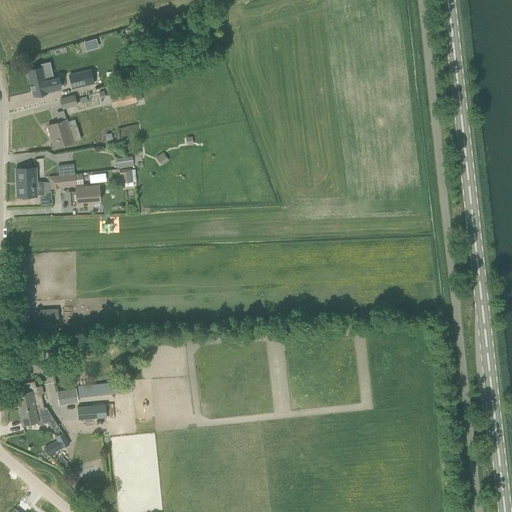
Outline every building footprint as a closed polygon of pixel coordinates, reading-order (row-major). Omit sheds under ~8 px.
[(28,71),(33,95),(60,89),(58,78),(51,80),(50,73),(43,75),(41,68),(28,71)] [(94,82),(90,69),(69,75),(72,88),(94,82)] [(124,91),(109,95),(112,108),(136,102),(136,101),(141,100),(139,90),(134,91),(134,89),(124,91)] [(77,104),(75,95),(60,99),(62,108),(77,104)] [(68,121),(67,119),(47,126),(54,148),(74,141),(81,139),(76,126),(75,119),(68,121)] [(163,153),(156,158),(161,164),(167,160),(163,153)] [(132,165),(131,157),(115,160),(116,167),(132,165)] [(35,168),(16,169),(17,196),(44,195),(44,194),(50,194),(49,188),(49,182),(41,182),(35,183),(35,168)] [(135,180),(133,168),(119,170),(119,174),(124,173),(125,182),(135,180)] [(74,174),(59,176),(60,187),(75,185),(74,174)] [(76,200),(69,200),(69,205),(77,205),(77,206),(93,204),(93,206),(100,205),(99,200),(100,200),(99,185),(75,186),(76,200)] [(35,310),(36,323),(58,322),(57,308),(45,309),(35,310)] [(43,340),(43,352),(51,352),(51,340),(43,340)] [(131,380),(77,386),(78,397),(132,391),(131,380)] [(16,394),(19,409),(43,404),(42,402),(40,394),(43,393),(41,385),(35,386),(34,381),(25,383),(27,389),(25,389),(26,392),(16,394)] [(58,393),(61,404),(78,401),(75,389),(58,393)] [(104,403),(77,406),(78,419),(105,417),(104,403)] [(43,404),(19,409),(22,424),(37,421),(38,424),(54,421),(46,407),(43,407),(43,404)] [(57,440),(44,447),(48,455),(61,448),(68,444),(63,434),(55,438),(57,440)]
